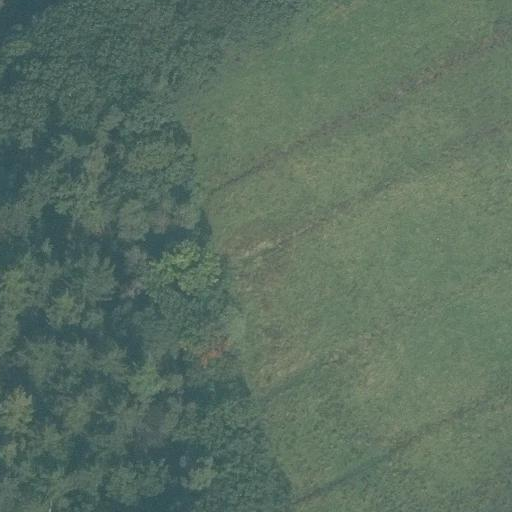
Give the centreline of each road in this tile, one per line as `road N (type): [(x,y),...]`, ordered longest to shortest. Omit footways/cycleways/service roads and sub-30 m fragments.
road 1 (track): [(213,511),(86,76)]
road 2 (track): [(0,121),(219,0)]
